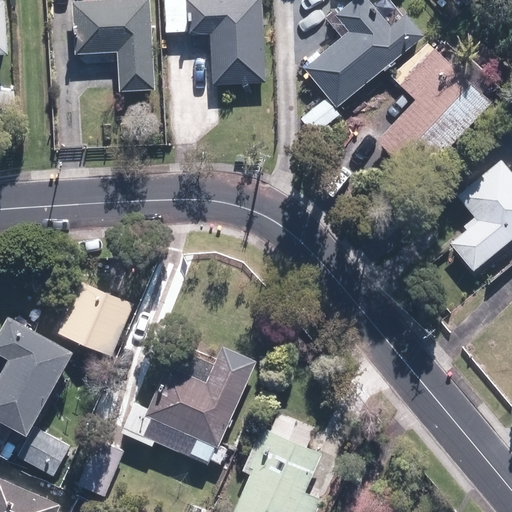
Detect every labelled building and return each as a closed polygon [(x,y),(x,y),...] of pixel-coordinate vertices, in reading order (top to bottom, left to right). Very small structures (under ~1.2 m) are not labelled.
[(152,0),(76,0),(79,54),(119,52),(121,92),(157,90),(152,0)] [(261,0),(188,0),(189,34),(210,34),(212,86),(264,85),(261,0)] [(347,32),(303,70),(338,110),(424,36),(404,14),(391,25),(369,0),(352,0),(334,16),(347,32)] [(499,97),(438,44),(408,80),(423,93),(385,136),(431,175),(499,97)] [(300,68),(278,67),(277,95),(299,96),(300,68)] [(511,240),(511,159),(508,155),(465,191),(482,211),(453,236),(480,268),(511,240)] [(140,304),(87,281),(63,334),(116,358),(140,304)] [(0,417),(30,433),(75,351),(9,315),(0,330),(0,352),(10,358),(0,376),(0,417)] [(226,442),(263,356),(230,342),(213,379),(175,362),(154,410),(226,442)] [(250,466),(256,468),(237,511),(323,511),(330,496),(312,488),(329,448),(315,442),(324,422),(287,406),(278,427),(268,423),(250,466)] [(76,442),(47,427),(32,455),(61,471),(76,442)] [(109,494),(129,447),(100,435),(80,481),(109,494)] [(0,511),(64,511),(67,507),(4,479),(0,487),(0,511)]
